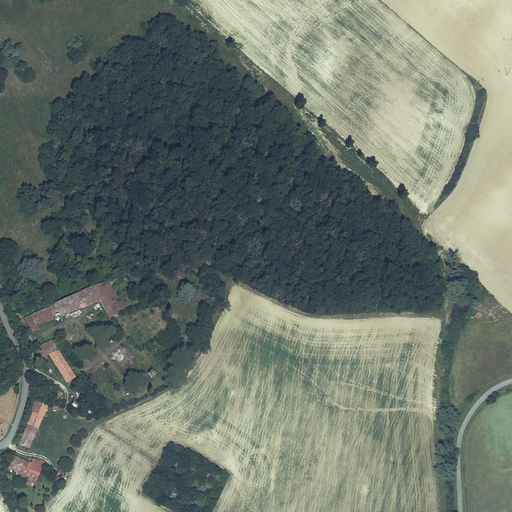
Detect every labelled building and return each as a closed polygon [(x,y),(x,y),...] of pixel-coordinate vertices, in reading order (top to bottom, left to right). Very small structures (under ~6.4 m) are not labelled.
[(120,306),(121,305),(118,297),(113,287),(118,285),(122,283),(120,278),(27,319),(34,336),(41,333),(40,329),(59,321),(59,323),(63,321),(62,320),(83,310),(84,312),(87,311),(86,309),(102,302),(110,321),(124,315),(120,306)] [(113,287),(118,297),(122,295),(118,285),(113,287)] [(125,303),(121,305),(120,306),(124,315),(129,313),(125,303)] [(67,377),(71,384),(74,383),(75,382),(58,354),(54,344),(40,350),(45,361),(49,359),(62,380),(67,377)] [(66,387),(71,384),(67,377),(62,380),(66,387)] [(31,412),(34,414),(39,404),(35,402),(31,412)] [(39,404),(34,414),(43,418),(48,408),(39,404)] [(43,418),(34,414),(31,421),(40,425),(43,418)] [(27,424),(30,425),(26,434),(34,438),(40,425),(31,421),(29,419),(27,424)] [(28,451),(34,438),(26,434),(20,446),(28,451)] [(29,485),(28,489),(32,491),(41,473),(31,468),(14,459),(8,471),(27,481),(26,484),(29,485)] [(43,470),(32,465),(31,468),(41,473),(43,470)]
